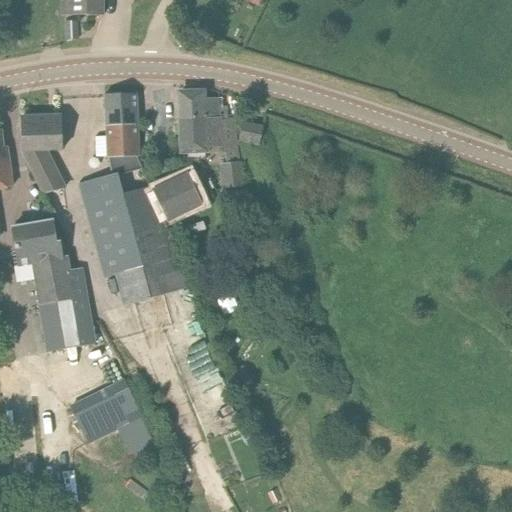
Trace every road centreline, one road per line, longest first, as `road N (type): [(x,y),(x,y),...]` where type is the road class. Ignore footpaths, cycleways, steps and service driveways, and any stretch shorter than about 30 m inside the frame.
road 1 (tertiary): [(511,165),(318,99),(156,68)]
road 2 (tertiary): [(156,68),(0,83)]
